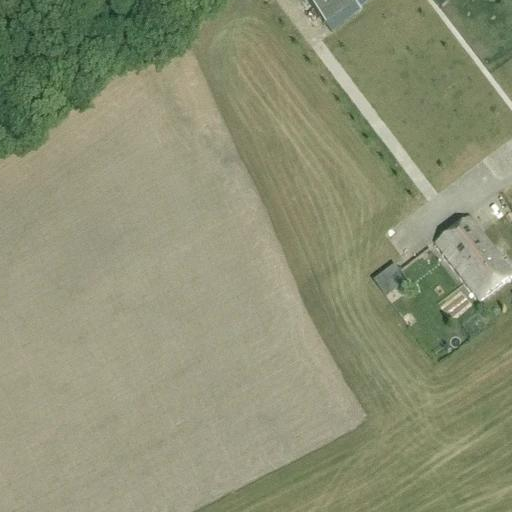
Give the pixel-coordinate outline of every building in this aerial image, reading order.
[(358,0),(306,0),(325,26),(326,25),(358,0)] [(358,0),(326,25),(331,32),(360,10),(358,7),(367,0),(358,0)] [(324,102),(347,86),(362,108),(379,96),(367,77),(357,83),(344,62),(354,55),(341,35),(317,51),(328,67),(309,80),(324,102)] [(424,35),(405,49),(481,152),(511,129),(511,125),(472,71),(458,82),(424,35)] [(356,243),(378,227),(283,95),(262,111),(317,188),(316,188),(356,243)] [(479,301),(511,276),(511,275),(470,220),(437,245),(479,301)] [(421,329),(429,342),(441,335),(433,322),(421,329)]
